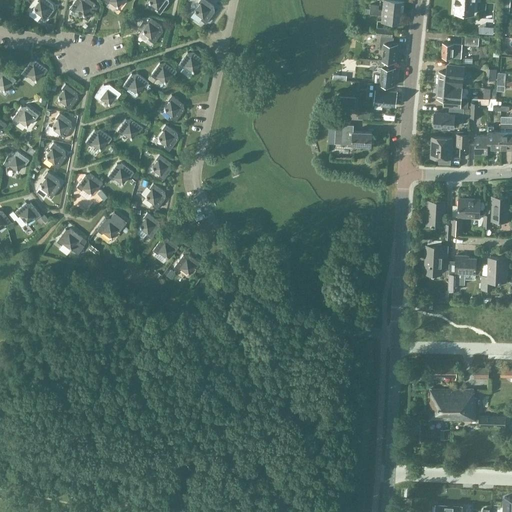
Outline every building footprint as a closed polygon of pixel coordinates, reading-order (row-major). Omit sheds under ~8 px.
[(44,21),(53,9),(52,8),(51,6),(53,4),(46,0),(36,0),(37,0),(39,2),(33,10),(41,16),(39,18),(44,21)] [(74,0),(69,8),(74,12),(75,10),(82,15),(81,17),(87,20),(97,6),(96,5),(95,4),(89,0),(74,0)] [(159,14),(168,2),(167,1),(166,0),(149,0),(148,2),(156,8),(154,10),(159,14)] [(194,12),(190,17),(198,23),(200,19),(205,23),(214,11),(213,10),(212,8),(214,6),(205,0),(199,0),(198,2),(200,4),(194,12)] [(401,0),(383,0),(383,9),(403,12),(404,0),(401,0)] [(454,0),(455,0),(454,12),(474,13),(474,0),(454,0)] [(378,9),(378,14),(382,14),(382,21),(402,23),(403,12),(383,9),(378,9)] [(144,21),(138,28),(142,31),(150,37),(148,39),(153,43),(162,31),(161,30),(160,28),(162,26),(152,18),(148,15),(144,15),(141,18),(144,21)] [(378,34),(394,36),(395,28),(379,27),(378,34)] [(386,43),(384,59),(384,60),(393,61),(398,61),(400,43),(395,43),(395,37),(383,35),(382,42),(386,43)] [(478,45),(479,36),(465,35),(464,44),(478,45)] [(462,44),(453,43),(442,42),(441,56),(452,57),(461,58),(462,44)] [(200,65),(204,60),(192,51),(191,53),(189,53),(187,52),(178,64),(183,68),(185,66),(193,72),(198,64),(200,65)] [(392,67),(393,61),(384,60),(384,59),(380,59),(379,66),(377,66),(377,71),(374,71),(372,83),(377,83),(377,82),(381,83),(389,84),(395,85),(397,67),(392,67)] [(43,74),(47,69),(35,60),(34,62),(32,62),(30,61),(21,73),(26,77),(27,75),(35,81),(41,73),(43,74)] [(150,75),(147,79),(152,83),(155,79),(157,77),(165,83),(171,75),(173,76),(176,71),(164,62),(163,64),(161,64),(159,63),(150,75)] [(464,73),(463,72),(464,66),(448,65),(450,65),(449,71),(447,72),(439,72),(438,84),(462,86),(463,81),(464,80),(464,78),(465,77),(465,75),(464,73)] [(497,68),(488,67),(487,76),(496,77),(497,68)] [(12,84),(15,79),(3,70),(2,72),(0,72),(0,88),(4,91),(10,83),(12,84)] [(506,72),(497,72),(496,84),(505,85),(506,72)] [(145,87),(148,82),(136,73),(135,75),(133,75),(131,74),(122,86),(127,90),(129,88),(137,93),(143,85),(145,87)] [(388,90),(389,84),(381,83),(377,82),(377,83),(376,89),(374,103),(396,105),(398,91),(388,90)] [(69,110),(78,97),(76,96),(76,94),(77,92),(65,83),(61,89),(63,90),(57,98),(65,104),(64,106),(69,110)] [(117,98),(120,93),(108,84),(107,85),(105,86),(103,84),(94,97),(99,100),(101,98),(109,104),(115,96),(117,98)] [(461,96),(462,86),(438,84),(437,97),(444,97),(443,105),(468,107),(469,97),(461,96)] [(496,88),(488,87),(487,98),(495,99),(496,88)] [(175,121),(184,109),(182,108),(182,106),(183,104),(171,95),(167,100),(169,101),(163,109),(171,115),(170,117),(175,121)] [(356,96),(339,95),(339,107),(355,108),(356,96)] [(479,102),(470,102),(470,117),(479,117),(479,102)] [(34,120),(38,114),(26,105),(24,107),(22,108),(21,106),(12,118),(17,122),(18,120),(26,126),(32,118),(34,120)] [(463,115),(464,108),(449,108),(449,113),(435,113),(434,126),(454,127),(455,115),(463,115)] [(63,139),(72,127),(70,126),(70,124),(71,122),(59,113),(55,118),(57,119),(51,127),(59,133),(58,135),(63,139)] [(139,132),(143,127),(130,118),(129,120),(127,120),(125,119),(116,131),(121,135),(123,133),(131,138),(137,130),(139,132)] [(511,148),(511,122),(501,123),(501,130),(501,146),(502,146),(502,149),(511,148)] [(169,150),(178,138),(176,137),(176,135),(177,133),(165,124),(161,129),(163,131),(157,139),(165,145),(164,147),(169,150)] [(373,145),(373,131),(354,131),(354,124),(354,125),(336,124),(336,144),(373,145)] [(501,146),(501,130),(494,130),(494,125),(488,125),(487,134),(488,134),(489,146),(501,146)] [(108,143),(111,138),(99,129),(98,130),(96,131),(94,129),(85,142),(90,145),(92,143),(100,149),(106,141),(108,143)] [(469,133),(456,133),(455,145),(469,146),(469,133)] [(489,146),(488,134),(487,134),(476,134),(476,150),(483,150),(483,153),(488,153),(488,150),(489,150),(489,146)] [(450,156),(451,138),(432,137),(431,155),(450,156)] [(57,169),(66,156),(64,155),(64,153),(65,151),(53,142),(49,147),(51,149),(45,157),(53,163),(52,165),(57,169)] [(25,164),(29,159),(17,150),(15,152),(13,152),(12,151),(3,163),(8,167),(9,165),(17,171),(23,163),(25,164)] [(163,180),(172,168),(170,166),(170,164),(171,163),(159,154),(155,159),(157,160),(151,168),(159,174),(158,176),(163,180)] [(130,177),(134,172),(121,163),(120,164),(118,165),(116,163),(107,176),(112,179),(114,177),(122,183),(128,175),(130,177)] [(39,186),(36,191),(43,197),(46,194),(51,198),(60,186),(58,184),(58,182),(59,181),(47,172),(43,177),(45,178),(39,186)] [(98,188),(102,183),(90,174),(89,175),(87,176),(85,174),(76,186),(81,190),(83,188),(91,194),(96,186),(98,188)] [(156,209),(166,197),(164,196),(164,194),(165,192),(153,183),(149,188),(151,189),(145,197),(153,203),(151,205),(156,209)] [(507,220),(509,196),(499,195),(499,196),(492,196),(492,203),(494,203),(493,219),(507,220)] [(459,197),(458,215),(479,216),(480,216),(480,214),(480,210),(485,210),(486,201),(481,200),(481,199),(459,197)] [(444,224),(445,201),(429,200),(428,223),(444,224)] [(35,219),(40,215),(31,203),(29,204),(27,204),(26,203),(14,212),(18,217),(20,215),(26,223),(33,217),(35,219)] [(6,226),(11,222),(2,210),(0,211),(0,227),(5,224),(6,226)] [(105,218),(96,230),(101,234),(103,232),(111,238),(117,230),(119,231),(122,226),(126,221),(114,212),(110,217),(109,219),(107,219),(105,218)] [(150,238),(159,226),(158,225),(157,223),(159,221),(147,212),(143,217),(145,219),(139,226),(147,232),(145,234),(150,238)] [(452,218),(452,223),(452,232),(461,232),(462,219),(452,218)] [(65,229),(56,241),(61,245),(63,243),(71,249),(78,254),(84,246),(83,246),(87,241),(82,238),(82,237),(70,228),(69,230),(67,230),(65,229)] [(174,251),(178,246),(166,237),(165,239),(163,239),(161,238),(152,250),(157,254),(159,252),(166,258),(172,250),(174,251)] [(448,246),(427,244),(425,272),(441,273),(442,255),(447,255),(448,246)] [(196,268),(200,262),(188,253),(186,255),(184,256),(183,254),(174,266),(179,270),(180,268),(188,274),(194,266),(196,268)] [(450,274),(449,289),(457,289),(458,283),(464,283),(464,279),(475,279),(475,272),(479,273),(479,267),(475,266),(476,257),(463,257),(463,254),(456,254),(455,272),(455,274),(450,274)] [(506,281),(507,256),(489,255),(488,275),(482,275),(482,288),(492,288),(492,280),(506,281)] [(474,366),(474,378),(488,378),(489,367),(474,366)] [(476,420),(476,397),(473,397),(473,389),(430,388),(430,419),(476,420)] [(504,424),(504,415),(479,415),(479,424),(504,424)] [(511,511),(511,497),(504,497),(503,511),(511,511)]
